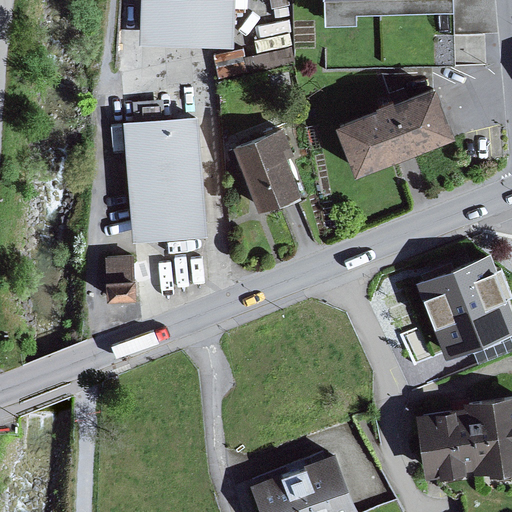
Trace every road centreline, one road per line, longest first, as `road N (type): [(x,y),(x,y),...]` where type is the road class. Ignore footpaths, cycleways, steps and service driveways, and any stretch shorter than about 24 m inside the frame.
road 1 (track): [(113,0),(91,359)]
road 2 (residential): [(420,511),(393,459),(387,381),(341,260)]
road 3 (secondary): [(0,394),(194,318)]
road 4 (residential): [(231,511),(194,318)]
road 5 (secondary): [(341,260),(493,199)]
road 6 (secondary): [(194,318),(341,260)]
